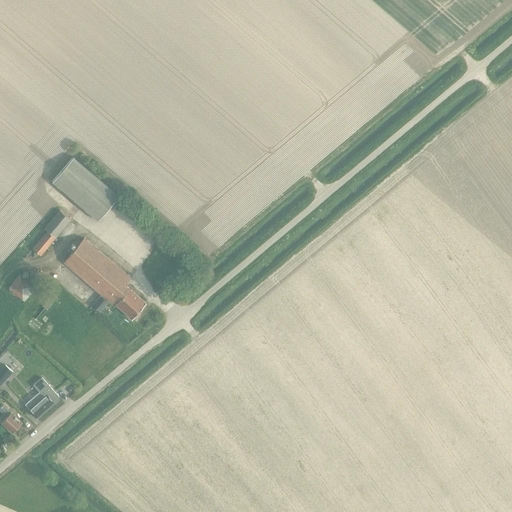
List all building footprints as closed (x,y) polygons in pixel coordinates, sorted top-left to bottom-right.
[(74,156),(53,181),(99,220),(120,195),(74,156)] [(48,231),(33,249),(41,255),(71,220),(60,210),(45,228),(48,231)] [(132,319),(146,303),(125,284),(131,278),(84,238),(64,262),(102,294),(92,305),(100,312),(109,301),(115,306),(116,305),(132,319)] [(9,288),(25,301),(37,287),(21,274),(9,288)] [(47,310),(57,297),(52,293),(42,306),(47,310)] [(0,371),(0,384),(0,385),(13,372),(6,365),(0,371)] [(40,392),(25,404),(30,409),(30,410),(37,417),(54,402),(53,402),(59,397),(42,378),(34,385),(40,392)] [(11,413),(3,405),(0,407),(0,410),(7,417),(2,422),(13,433),(22,423),(11,413)]
